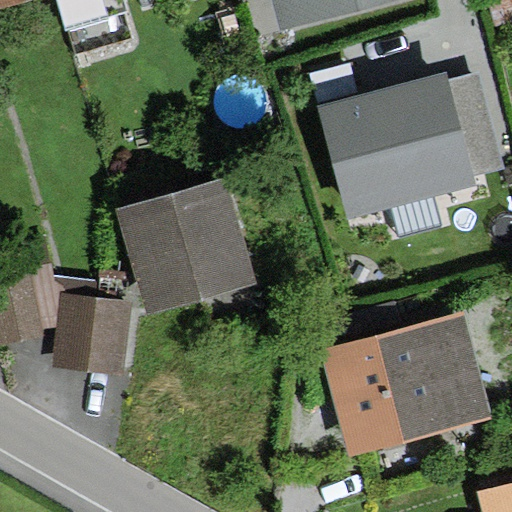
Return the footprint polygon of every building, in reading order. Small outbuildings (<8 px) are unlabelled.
[(219,0),(165,0),(180,45),(228,28),(219,0)] [(511,0),(488,0),(494,19),(511,13),(511,0)] [(351,207),(467,177),(441,80),(325,111),(351,207)] [(195,280),(192,270),(234,258),(215,194),(134,218),(155,292),(195,280)] [(0,273),(0,321),(3,335),(35,328),(22,269),(0,273)] [(65,300),(58,359),(88,363),(95,303),(65,300)] [(118,367),(125,307),(95,303),(88,363),(118,367)] [(338,358),(357,433),(440,411),(420,337),(338,358)] [(511,511),(511,496),(496,500),(499,511),(511,511)]
